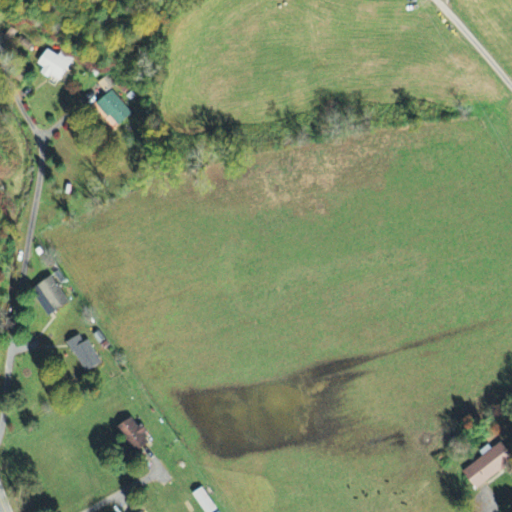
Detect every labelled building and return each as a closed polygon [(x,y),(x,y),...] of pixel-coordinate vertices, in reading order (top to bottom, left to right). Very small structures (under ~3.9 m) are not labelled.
[(38,66),(43,69),(41,74),(59,84),(73,61),(59,53),(57,57),(47,50),(38,66)] [(105,95),(115,87),(106,77),(97,84),(105,95)] [(132,114),(111,92),(98,105),(119,127),(132,114)] [(32,291),(50,317),(70,303),(52,277),(32,291)] [(99,368),(86,336),(70,342),(83,374),(99,368)] [(140,428),(139,428),(133,419),(117,430),(130,449),(135,446),(139,452),(152,444),(140,428)] [(476,488),(511,462),(507,457),(511,453),(511,449),(502,437),(492,446),(489,442),(479,447),(483,455),(463,469),(476,488)] [(210,511),(215,509),(204,489),(193,495),(202,511),(210,511)]
